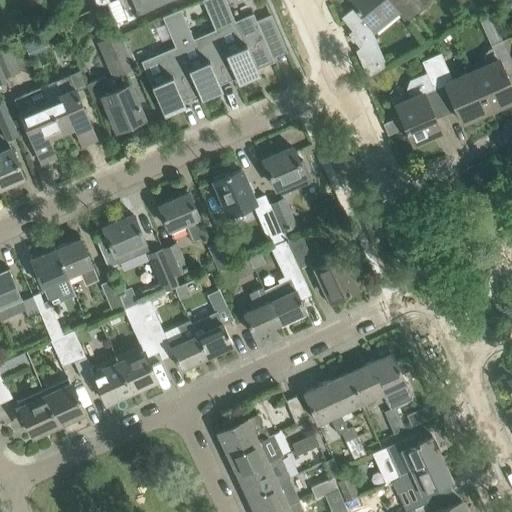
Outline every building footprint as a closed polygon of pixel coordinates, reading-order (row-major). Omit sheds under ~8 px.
[(29,0),(32,10),(45,6),(42,0),(29,0)] [(119,0),(114,0),(108,3),(116,22),(127,18),(119,0)] [(131,0),(138,14),(169,0),(131,0)] [(273,61),(261,33),(276,27),(271,14),(256,21),(253,12),(234,20),(225,0),(202,0),(214,29),(235,77),(237,83),(255,76),(252,70),(273,61)] [(359,47),(355,50),(366,77),(377,71),(386,66),(371,31),(396,11),(405,23),(416,15),(403,0),(350,0),(355,5),(341,17),(351,30),(348,33),(359,47)] [(403,0),(416,15),(425,8),(422,4),(426,1),(426,0),(403,0)] [(180,8),(165,15),(198,93),(200,99),(218,91),(215,86),(235,77),(214,29),(193,38),(180,8)] [(198,93),(165,15),(162,16),(174,46),(140,61),(164,115),(181,107),(179,102),(198,93)] [(118,32),(98,41),(112,73),(133,64),(118,32)] [(486,66),(472,72),(489,110),(511,99),(511,90),(507,79),(511,76),(511,59),(504,40),(491,46),(492,47),(488,49),(485,52),(484,56),(484,61),(486,66)] [(489,110),(472,72),(452,81),(440,53),(421,61),(426,71),(426,73),(427,73),(442,107),(453,102),(461,122),(489,110)] [(402,61),(406,70),(416,66),(412,56),(402,61)] [(96,138),(75,90),(86,85),(85,83),(84,84),(79,70),(55,81),(60,93),(47,99),(46,99),(59,129),(73,123),(82,144),(96,138)] [(405,88),(410,98),(413,104),(398,111),(405,127),(404,127),(405,130),(406,130),(412,143),(440,131),(431,112),(442,107),(427,73),(426,73),(426,71),(408,79),(405,88)] [(104,76),(85,83),(86,85),(92,100),(101,96),(114,126),(142,114),(124,73),(106,80),(104,76)] [(47,99),(42,86),(14,98),(40,162),(54,156),(45,134),(59,129),(46,99),(47,99)] [(1,98),(0,98),(0,125),(6,139),(17,134),(1,98)] [(10,147),(0,151),(0,187),(23,178),(10,147)] [(263,159),(270,178),(275,187),(277,186),(280,194),(311,181),(302,159),(298,161),(292,147),(263,159)] [(213,179),(212,179),(227,214),(241,208),(242,211),(254,206),(256,205),(254,200),(241,169),(229,174),(228,172),(224,173),(225,175),(214,180),(213,179)] [(187,191),(158,204),(166,222),(169,230),(171,234),(186,226),(193,241),(206,235),(195,210),(187,191)] [(266,195),(254,200),(256,205),(254,206),(272,246),(284,241),(285,240),(272,210),(270,205),(266,195)] [(272,210),(285,240),(291,238),(287,229),(295,225),(284,200),(270,205),(272,210)] [(117,263),(148,249),(133,214),(102,228),(117,263)] [(291,238),(285,240),(298,268),(312,262),(301,234),(291,238)] [(80,237),(54,248),(66,277),(80,271),(85,284),(97,279),(80,237)] [(216,269),(232,262),(222,240),(207,246),(216,269)] [(272,246),(271,247),(284,275),(298,268),(285,240),(284,241),(272,246)] [(163,249),(174,274),(187,268),(176,244),(163,249)] [(54,248),(30,258),(42,287),(66,277),(54,248)] [(149,255),(165,292),(175,287),(178,286),(162,249),(149,255)] [(357,287),(341,255),(314,267),(329,300),(357,287)] [(252,267),(247,257),(232,263),(238,276),(253,270),(252,267)] [(8,268),(0,271),(0,319),(24,309),(26,308),(22,300),(16,286),(8,268)] [(279,285),(264,291),(279,323),(305,310),(300,300),(311,295),(298,268),(284,275),(284,277),(277,280),(279,285)] [(100,284),(110,307),(101,311),(103,316),(124,308),(117,292),(111,278),(100,284)] [(175,287),(180,299),(191,294),(187,282),(178,286),(175,287)] [(243,314),(244,316),(253,335),(279,323),(264,291),(261,286),(248,292),(255,308),(243,314)] [(191,323),(191,324),(206,356),(232,344),(223,324),(233,319),(218,288),(206,294),(215,312),(191,323)] [(38,292),(32,295),(39,310),(51,339),(61,335),(62,335),(50,306),(45,308),(38,292)] [(32,295),(22,300),(26,308),(24,309),(27,315),(39,310),(32,295)] [(148,298),(136,304),(146,326),(155,346),(162,359),(173,353),(173,354),(180,368),(206,356),(191,324),(191,323),(190,319),(163,332),(148,298)] [(123,309),(124,310),(134,332),(144,328),(144,327),(146,326),(136,304),(123,309)] [(62,335),(61,335),(73,361),(84,356),(74,332),(72,332),(71,331),(62,335)] [(50,341),(62,366),(73,361),(61,335),(51,339),(51,341),(50,341)] [(143,350),(118,362),(131,391),(157,379),(143,350)] [(391,351),(370,361),(384,392),(390,408),(394,406),(412,398),(405,382),(391,351)] [(370,361),(348,371),(362,402),(384,392),(370,361)] [(92,373),(97,384),(105,402),(131,391),(118,362),(92,373)] [(348,371),(325,382),(343,420),(351,416),(347,408),(362,402),(348,371)] [(0,372),(0,402),(11,397),(0,372)] [(325,382),(303,392),(317,422),(328,417),(336,434),(341,432),(346,443),(358,437),(352,424),(346,427),(343,420),(325,382)] [(70,383),(45,394),(58,424),(84,412),(70,383)] [(19,406),(16,400),(8,404),(18,425),(26,422),(32,436),(58,424),(45,394),(19,406)] [(285,401),(296,424),(307,419),(296,396),(285,401)] [(436,402),(406,412),(410,423),(440,414),(436,402)] [(383,411),(388,422),(399,417),(394,406),(390,408),(383,411)] [(217,432),(227,454),(257,440),(258,441),(267,437),(256,413),(217,432)] [(399,417),(388,422),(393,433),(404,428),(399,417)] [(418,431),(400,440),(386,446),(400,477),(442,457),(432,435),(422,440),(418,431)] [(257,440),(227,454),(237,476),(280,456),(283,454),(273,434),(267,437),(258,441),(257,440)] [(313,434),(302,438),(307,449),(307,450),(318,445),(318,444),(315,439),(313,434)] [(358,437),(346,443),(354,460),(366,454),(358,437)] [(302,438),(291,443),(294,448),(296,455),(307,450),(307,449),(302,438)] [(280,456),(237,476),(247,497),(278,484),(277,483),(288,478),(290,477),(280,456)] [(331,477),(332,477),(340,473),(332,457),(324,461),(331,477)] [(442,457),(400,477),(406,489),(417,484),(422,493),(452,479),(442,457)] [(337,488),(343,501),(357,494),(349,475),(334,482),(337,488)] [(321,481),(326,493),(337,488),(334,482),(332,477),(331,477),(321,481)] [(278,484),(247,497),(254,511),(273,511),(288,505),(287,504),(298,500),(288,478),(277,483),(278,484)] [(321,481),(310,486),(315,498),(326,493),(321,481)] [(357,496),(345,502),(349,511),(361,506),(357,496)] [(410,496),(387,507),(389,511),(405,511),(415,508),(410,496)] [(302,511),(303,509),(298,500),(287,504),(288,505),(273,511),(302,511)] [(417,511),(415,508),(405,511),(466,511),(461,500),(452,505),(451,503),(445,505),(446,507),(435,511),(417,511)]
